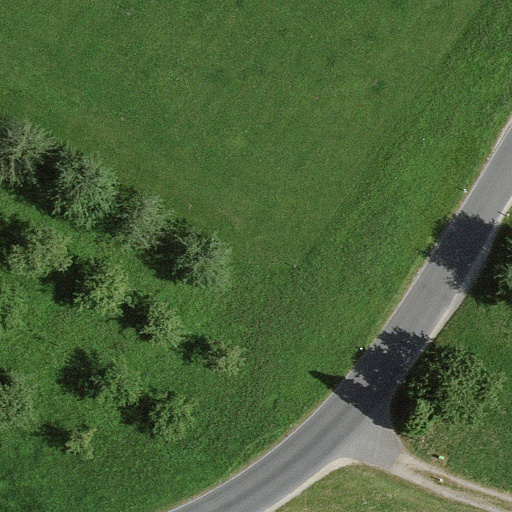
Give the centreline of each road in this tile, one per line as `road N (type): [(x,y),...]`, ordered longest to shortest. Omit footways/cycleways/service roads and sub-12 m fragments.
road 1 (unclassified): [(511,167),(338,429),(221,511)]
road 2 (track): [(338,429),(405,466),(511,506)]
